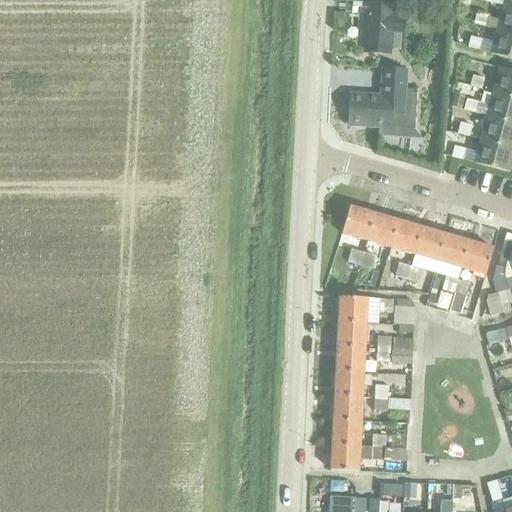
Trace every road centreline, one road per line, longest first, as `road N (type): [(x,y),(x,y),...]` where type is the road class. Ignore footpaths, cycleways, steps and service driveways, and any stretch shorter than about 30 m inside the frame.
road 1 (tertiary): [(286,511),(303,160)]
road 2 (residential): [(511,207),(347,163),(303,160)]
road 3 (tertiary): [(303,160),(312,0)]
